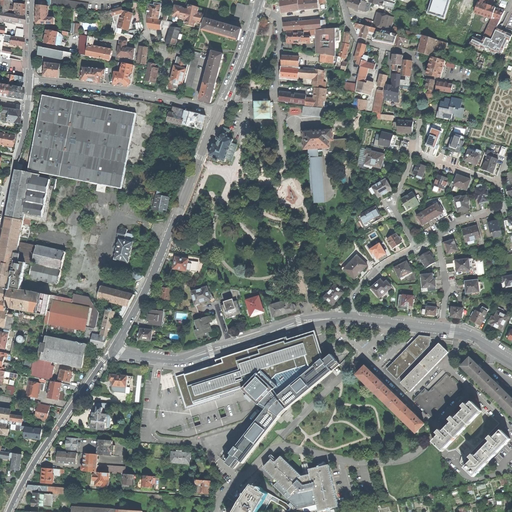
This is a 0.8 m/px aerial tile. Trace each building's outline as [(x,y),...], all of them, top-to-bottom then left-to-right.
[(89,4),(63,0),(55,0),(55,7),(88,11),(89,4)] [(300,10),(298,0),(289,0),(281,1),(282,7),(282,13),(283,13),(296,11),(300,10)] [(305,0),(298,0),(300,10),(314,9),(319,8),(318,0),(308,0),(305,0)] [(359,10),(361,2),(354,0),(348,0),(348,2),(348,6),(358,10),(359,10)] [(393,9),(394,9),(395,6),(397,0),(383,0),(382,6),(393,9)] [(431,0),(427,13),(444,19),(450,0),(431,0)] [(475,13),(492,19),(496,8),(491,6),(485,4),(486,2),(479,0),(478,3),(476,12),(475,13)] [(364,1),(362,1),(361,2),(359,10),(366,12),(369,11),(371,3),(364,1)] [(25,5),(15,3),(14,14),(24,16),(24,11),(25,5)] [(238,3),(234,19),(238,20),(241,21),(245,5),(241,4),(238,3)] [(148,11),(147,18),(159,20),(162,5),(155,4),(155,6),(149,5),(148,11)] [(37,15),(37,24),(55,24),(55,18),(49,18),(49,6),(47,6),(44,6),(39,5),(37,5),(37,15)] [(190,5),(188,10),(188,11),(186,10),(186,9),(182,8),(183,7),(175,5),(172,15),(179,18),(179,19),(185,20),(184,25),(194,28),(196,22),(201,24),(204,14),(198,12),(199,7),(190,5)] [(460,7),(454,5),(447,24),(469,31),(475,13),(476,12),(470,10),(460,7)] [(122,11),(123,11),(122,8),(112,10),(114,17),(122,14),(122,11)] [(496,8),(492,19),(501,21),(505,11),(501,10),(496,8)] [(122,14),(118,28),(128,31),(131,22),(133,14),(123,11),(122,11),(122,14)] [(24,17),(4,13),(3,20),(23,24),(23,21),(24,17)] [(378,29),(386,31),(389,22),(390,17),(378,13),(375,22),(374,28),(375,28),(378,29)] [(162,21),(148,19),(149,23),(149,28),(150,28),(161,29),(161,28),(162,21)] [(221,35),(224,25),(219,23),(217,22),(216,22),(206,19),(203,30),(209,32),(216,34),(221,35)] [(492,19),(489,26),(496,30),(497,28),(501,21),(492,19)] [(316,30),(322,30),(321,20),(300,22),(301,29),(301,31),(305,31),(316,30)] [(286,31),(301,29),(300,22),(294,23),(285,23),(284,23),(285,27),(286,31)] [(221,35),(226,36),(226,37),(233,39),(233,38),(239,40),(242,30),(233,27),(233,26),(231,26),(229,25),(229,26),(224,25),(221,35)] [(363,38),(367,40),(369,31),(371,27),(364,25),(362,30),(361,35),(360,37),(363,38)] [(178,46),(181,28),(170,26),(166,44),(178,46)] [(489,26),(485,36),(492,40),(496,30),(489,26)] [(133,37),(134,36),(130,35),(130,34),(126,33),(126,34),(126,35),(122,34),(123,30),(117,28),(116,32),(115,39),(128,41),(133,40),(133,37)] [(496,30),(492,40),(498,43),(504,31),(501,29),(497,28),(496,30)] [(15,36),(23,38),(23,30),(16,29),(15,36)] [(317,54),(322,55),(335,56),(336,57),(336,41),(336,29),(322,30),(316,30),(316,35),(317,54)] [(380,43),(384,44),(388,32),(386,31),(378,29),(376,36),(375,42),(380,43)] [(58,32),(47,31),(46,37),(45,43),(56,45),(58,33),(58,32)] [(511,34),(504,31),(498,43),(506,46),(508,41),(510,42),(511,37),(511,34)] [(398,34),(390,32),(388,32),(384,44),(389,45),(395,46),(398,34)] [(0,33),(0,48),(1,49),(2,45),(3,42),(9,43),(10,36),(6,35),(3,34),(0,33)] [(294,43),(305,43),(305,37),(305,33),(289,33),(289,38),(289,43),(294,43)] [(398,34),(395,46),(398,47),(402,48),(403,42),(409,43),(411,37),(398,34)] [(87,56),(89,36),(81,35),(79,54),(87,56)] [(11,36),(10,44),(23,46),(23,42),(23,38),(11,36)] [(94,47),(95,37),(89,36),(87,56),(108,60),(111,60),(112,55),(113,50),(94,47)] [(421,43),(436,47),(437,41),(438,40),(423,36),(422,39),(421,43)] [(474,38),(471,45),(479,49),(480,47),(485,50),(485,48),(489,50),(489,51),(496,54),(496,53),(501,56),(506,46),(498,43),(492,40),(485,36),(482,41),(474,38)] [(343,43),(339,57),(341,58),(345,59),(348,51),(349,44),(348,44),(343,43)] [(436,47),(421,43),(419,48),(434,52),(436,47)] [(363,58),(366,46),(363,45),(359,44),(356,56),(363,58)] [(127,47),(119,45),(118,57),(134,59),(134,53),(135,48),(127,47)] [(39,53),(63,58),(65,51),(39,46),(39,53)] [(141,46),(138,63),(146,64),(147,55),(148,47),(141,46)] [(434,52),(419,48),(419,51),(418,53),(423,54),(433,57),(434,52)] [(63,58),(63,59),(72,61),(74,53),(65,51),(63,58)] [(193,51),(184,86),(192,88),(201,53),(193,51)] [(209,64),(206,76),(217,79),(220,68),(221,68),(223,60),(222,60),(224,54),(213,52),(210,61),(209,62),(209,64)] [(481,54),(476,70),(481,72),(486,56),(481,54)] [(322,55),(321,61),(334,63),(335,56),(322,55)] [(394,64),(402,65),(403,56),(398,56),(393,55),(392,64),(394,64)] [(299,67),(299,57),(284,56),(283,60),(283,66),(287,66),(299,67)] [(177,58),(175,66),(187,69),(189,60),(177,57),(177,58)] [(427,75),(441,78),(445,61),(433,57),(430,65),(427,75)] [(367,63),(367,62),(363,61),(361,67),(368,69),(374,70),(376,65),(371,64),(367,63)] [(403,61),(402,76),(406,76),(411,77),(412,61),(408,61),(403,61)] [(46,62),(44,76),(51,77),(59,78),(62,64),(46,62)] [(115,72),(114,84),(120,85),(128,86),(131,84),(131,83),(135,65),(123,63),(121,72),(115,72)] [(187,69),(175,66),(173,73),(172,77),(171,81),(171,82),(183,85),(187,69)] [(104,83),(106,70),(84,67),(83,71),(82,78),(82,81),(93,82),(104,83)] [(155,68),(149,67),(146,80),(155,82),(157,75),(158,69),(155,68)] [(365,76),(366,77),(368,69),(361,67),(360,70),(361,70),(358,82),(357,82),(357,84),(355,92),(370,95),(373,83),(369,82),(369,83),(365,82),(364,80),(365,76)] [(282,73),(282,78),(299,79),(299,78),(300,70),(286,68),(283,68),(282,73)] [(314,87),(326,88),(326,86),(327,75),(324,75),(324,71),(315,70),(314,76),(314,87)] [(15,75),(14,80),(17,81),(17,84),(23,85),(23,81),(24,77),(15,75)] [(381,75),(378,86),(385,88),(388,76),(381,75)] [(217,79),(206,76),(204,87),(203,87),(203,88),(202,90),(203,90),(200,100),(211,103),(212,97),(213,97),(215,90),(214,90),(217,79)] [(427,83),(426,89),(433,90),(435,81),(427,79),(427,83)] [(343,90),(355,92),(357,84),(345,82),(343,90)] [(452,92),(453,85),(442,83),(437,82),(436,90),(452,92)] [(400,91),(400,87),(396,86),(387,84),(386,91),(384,99),(389,101),(393,101),(399,103),(400,91)] [(8,87),(6,97),(21,100),(22,93),(22,88),(12,87),(10,86),(10,88),(8,87)] [(326,89),(315,88),(315,96),(326,97),(326,89)] [(379,90),(375,112),(381,113),(384,99),(386,91),(379,90)] [(279,102),(306,104),(306,98),(307,95),(280,92),(280,97),(279,102)] [(44,95),(29,171),(99,185),(107,186),(123,189),(138,113),(44,95)] [(306,104),(305,106),(325,108),(325,100),(314,99),(306,98),(306,104)] [(355,99),(353,111),(365,112),(367,100),(355,99)] [(446,114),(445,117),(453,118),(453,114),(456,114),(456,117),(463,118),(465,109),(460,108),(462,100),(453,99),(452,100),(448,100),(448,103),(442,102),(441,108),(440,113),(446,114)] [(256,103),(257,119),(272,118),(271,102),(264,103),(256,103)] [(319,116),(320,107),(304,106),(303,114),(319,116)] [(183,124),(186,110),(174,107),(171,121),(183,124)] [(20,111),(8,109),(6,121),(10,122),(14,123),(18,124),(19,116),(20,111)] [(188,126),(198,128),(203,129),(205,122),(206,116),(186,110),(183,124),(188,125),(188,126)] [(398,132),(413,133),(413,127),(414,121),(399,120),(398,122),(398,130),(398,132)] [(212,148),(209,155),(215,157),(214,160),(218,161),(219,159),(225,161),(226,158),(231,160),(236,146),(237,145),(232,143),(233,139),(227,137),(228,135),(230,130),(224,128),(223,132),(221,137),(219,136),(218,137),(217,138),(218,140),(219,140),(218,143),(215,142),(215,143),(214,143),(212,148)] [(433,128),(426,145),(429,146),(435,148),(437,144),(438,141),(442,131),(433,128)] [(304,140),(304,149),(309,149),(318,148),(330,147),(335,147),(334,139),(333,129),(303,131),(304,140)] [(391,144),(394,145),(395,140),(397,135),(393,135),(394,134),(382,131),(379,144),(386,146),(390,147),(391,144)] [(0,133),(0,144),(12,146),(13,141),(14,136),(7,134),(4,134),(2,134),(0,133)] [(453,137),(449,148),(452,149),(454,150),(460,152),(464,141),(453,137)] [(347,138),(334,139),(335,147),(330,147),(330,152),(349,150),(348,138),(347,138)] [(367,170),(372,165),(365,164),(367,156),(365,156),(366,150),(370,151),(371,148),(361,146),(357,168),(367,170)] [(315,203),(326,202),(322,157),(321,157),(319,157),(318,148),(309,149),(310,156),(313,192),(314,192),(315,203)] [(477,149),(477,150),(476,152),(469,150),(465,160),(469,161),(472,162),(472,164),(477,165),(481,154),(482,151),(477,149)] [(367,156),(365,164),(372,165),(381,168),(382,163),(383,160),(384,160),(385,155),(370,151),(366,150),(365,156),(367,156)] [(487,156),(482,169),(488,171),(493,173),(498,159),(493,157),(487,155),(487,156)] [(418,163),(414,174),(418,175),(422,177),(423,177),(427,166),(422,165),(422,164),(418,163)] [(17,170),(13,186),(31,190),(33,177),(34,173),(22,171),(17,170)] [(52,180),(50,189),(56,190),(58,180),(56,179),(54,178),(51,177),(51,176),(46,175),(46,176),(48,176),(48,179),(52,180)] [(444,189),(448,178),(443,176),(439,175),(435,185),(440,187),(444,189)] [(456,180),(454,185),(455,185),(459,186),(467,190),(471,180),(466,178),(466,177),(464,177),(463,176),(463,177),(458,175),(456,180)] [(40,179),(33,177),(31,190),(28,203),(26,215),(33,216),(39,218),(44,218),(49,194),(38,192),(40,179)] [(43,178),(41,177),(40,179),(38,192),(49,194),(50,189),(52,180),(48,179),(43,178)] [(376,192),(379,197),(386,193),(392,189),(386,179),(370,188),(373,194),(376,192)] [(163,186),(147,183),(146,188),(158,191),(162,192),(163,186)] [(106,193),(107,186),(99,185),(98,191),(106,193)] [(31,190),(13,186),(11,199),(28,203),(31,190)] [(490,200),(487,188),(487,186),(476,189),(477,193),(478,200),(479,204),(484,203),(490,201),(490,200)] [(168,204),(170,198),(163,196),(163,194),(162,194),(162,192),(158,191),(157,196),(156,199),(155,205),(154,210),(167,212),(168,204)] [(415,205),(415,206),(420,204),(419,202),(418,200),(416,197),(413,192),(407,196),(402,199),(405,203),(408,209),(412,206),(415,205)] [(457,207),(459,212),(464,210),(470,209),(467,196),(462,197),(461,196),(455,198),(455,200),(457,207)] [(26,215),(28,203),(11,199),(7,217),(24,221),(26,215)] [(443,213),(438,203),(433,206),(429,208),(426,210),(431,220),(437,216),(443,213)] [(362,219),(366,228),(367,228),(372,225),(371,222),(376,220),(381,217),(378,211),(376,207),(364,213),(359,216),(361,219),(361,220),(362,219)] [(431,220),(426,210),(421,213),(417,216),(423,225),(427,222),(431,220)] [(20,242),(28,244),(30,229),(32,220),(33,216),(26,215),(24,221),(20,242)] [(372,225),(372,226),(385,218),(384,216),(381,217),(376,220),(371,222),(372,225)] [(24,221),(7,217),(0,253),(0,285),(11,288),(16,261),(18,255),(20,242),(24,221)] [(368,229),(367,228),(366,228),(362,219),(361,220),(361,219),(358,221),(363,230),(363,229),(366,230),(368,229)] [(488,222),(491,233),(493,232),(501,230),(498,220),(493,221),(488,222)] [(463,230),(467,242),(468,241),(468,244),(475,242),(475,239),(481,238),(477,225),(472,227),(469,228),(463,230)] [(28,244),(37,246),(40,232),(30,229),(28,244)] [(125,240),(127,233),(128,230),(124,229),(123,231),(120,230),(119,236),(122,237),(122,239),(125,240)] [(37,246),(66,252),(70,238),(40,232),(37,246)] [(125,240),(133,242),(134,235),(127,233),(125,240)] [(391,244),(393,248),(398,245),(402,242),(396,233),(387,239),(391,244)] [(125,240),(122,239),(120,239),(115,259),(129,263),(134,242),(133,242),(125,240)] [(445,243),(448,254),(458,250),(454,240),(449,241),(445,243)] [(20,242),(18,255),(20,255),(19,262),(24,263),(28,244),(20,242)] [(28,244),(24,263),(26,263),(33,265),(33,263),(37,246),(28,244)] [(375,255),(378,259),(383,256),(386,254),(380,244),(373,248),(370,250),(373,254),(374,253),(375,255)] [(66,252),(37,246),(33,263),(62,270),(66,252)] [(420,257),(426,267),(435,262),(432,256),(429,251),(420,257)] [(350,266),(346,270),(355,279),(359,274),(360,274),(362,272),(363,270),(368,265),(357,255),(348,265),(350,266)] [(188,263),(189,260),(189,259),(176,257),(175,262),(174,269),(187,271),(187,270),(191,271),(192,264),(188,263)] [(457,265),(457,272),(466,270),(470,270),(469,259),(456,260),(457,265)] [(24,274),(26,263),(24,263),(19,262),(16,261),(11,288),(21,290),(24,274)] [(401,265),(395,268),(400,278),(404,276),(405,277),(409,275),(408,274),(412,271),(407,262),(401,265)] [(30,275),(33,265),(26,263),(24,274),(30,275)] [(33,265),(30,275),(30,276),(31,277),(32,278),(33,279),(55,284),(57,284),(58,284),(59,283),(59,282),(62,270),(33,263),(33,265)] [(129,272),(127,279),(136,281),(139,280),(142,278),(143,278),(144,276),(129,272)] [(436,286),(436,282),(435,279),(433,279),(433,274),(422,275),(423,277),(424,287),(436,286)] [(506,282),(506,287),(511,285),(511,275),(503,277),(504,282),(506,282)] [(339,277),(333,284),(335,285),(338,287),(339,286),(340,287),(344,281),(339,277)] [(436,290),(436,286),(424,287),(423,277),(421,277),(422,289),(428,289),(429,290),(436,290)] [(380,297),(392,287),(387,281),(384,283),(381,280),(376,284),(372,288),(380,297)] [(472,293),(480,292),(478,280),(466,281),(466,287),(467,293),(472,293)] [(0,300),(8,302),(11,288),(0,285),(0,300)] [(325,297),(333,305),(337,300),(340,296),(344,292),(338,287),(335,285),(325,297)] [(102,286),(98,298),(125,305),(129,306),(132,301),(135,295),(102,286)] [(210,295),(212,295),(210,292),(209,292),(207,287),(192,292),(196,305),(210,300),(209,297),(208,296),(210,295)] [(392,287),(380,297),(381,299),(394,289),(392,287)] [(11,288),(8,302),(7,308),(9,308),(38,314),(42,294),(21,290),(11,288)] [(161,295),(160,302),(170,303),(172,289),(169,289),(162,288),(161,295)] [(235,299),(240,297),(238,291),(230,290),(232,297),(233,298),(233,299),(234,299),(235,299)] [(51,296),(42,294),(38,314),(47,315),(51,296)] [(51,295),(51,296),(47,315),(45,323),(47,323),(77,330),(79,330),(85,331),(86,331),(87,327),(95,328),(97,327),(100,313),(90,297),(75,294),(74,300),(51,295)] [(409,306),(413,306),(414,296),(402,295),(402,298),(403,299),(403,305),(405,305),(409,306)] [(251,315),(251,316),(257,314),(263,312),(262,312),(259,303),(260,302),(259,297),(246,301),(247,301),(249,308),(250,308),(252,315),(251,315)] [(8,302),(0,300),(0,310),(6,311),(7,308),(8,302)] [(222,305),(226,319),(226,318),(233,315),(240,313),(241,314),(237,300),(223,305),(222,305)] [(271,305),(275,317),(283,314),(294,311),(292,305),(289,306),(287,302),(280,304),(279,302),(271,305)] [(119,316),(121,316),(121,315),(124,316),(129,306),(125,305),(119,316)] [(198,313),(196,305),(195,305),(188,307),(189,312),(192,312),(198,313)] [(435,307),(427,306),(427,307),(426,314),(436,315),(437,312),(437,308),(437,307),(435,307)] [(452,311),(451,316),(462,318),(463,308),(452,307),(452,311)] [(112,309),(111,309),(110,310),(110,311),(107,311),(104,325),(111,327),(115,313),(113,312),(113,310),(112,309)] [(9,311),(6,311),(0,310),(0,327),(6,329),(7,322),(8,317),(9,311)] [(151,310),(151,314),(149,314),(149,317),(148,320),(150,320),(149,324),(162,326),(163,316),(164,312),(164,311),(151,310)] [(473,315),(471,320),(476,322),(481,325),(487,312),(483,310),(482,313),(476,310),(475,312),(473,311),(472,314),(473,315)] [(492,321),(491,324),(496,327),(501,329),(508,316),(502,313),(498,311),(494,317),(492,316),(490,320),(492,321)] [(209,322),(210,322),(212,322),(210,317),(207,318),(207,317),(196,321),(199,330),(196,331),(198,339),(205,337),(204,333),(211,331),(210,326),(209,324),(209,323),(209,322)] [(76,334),(77,330),(47,323),(46,326),(52,327),(51,329),(76,334)] [(111,327),(104,325),(102,335),(109,337),(111,327)] [(86,331),(85,336),(93,338),(93,337),(98,334),(100,327),(97,327),(95,328),(87,327),(86,331)] [(140,335),(139,339),(151,341),(151,340),(153,340),(153,337),(152,336),(153,330),(141,329),(139,332),(140,332),(140,335)] [(0,332),(0,347),(6,349),(9,335),(10,331),(6,330),(5,332),(0,331),(0,332)] [(223,358),(215,360),(217,365),(208,368),(207,367),(176,376),(184,403),(186,408),(189,407),(221,397),(242,390),(243,389),(259,374),(260,375),(275,389),(280,396),(281,394),(314,367),(316,365),(323,359),(323,357),(324,356),(317,333),(316,331),(315,331),(289,339),(288,337),(262,345),(248,350),(241,352),(236,354),(223,358)] [(28,335),(16,332),(15,336),(12,349),(17,350),(18,344),(26,345),(28,335)] [(104,349),(109,337),(102,335),(98,334),(93,337),(93,338),(92,346),(104,349)] [(40,350),(38,358),(52,361),(84,367),(88,345),(83,344),(83,343),(43,335),(41,342),(43,343),(41,350),(40,350)] [(88,345),(92,346),(93,338),(85,336),(83,343),(83,344),(88,345)] [(399,359),(388,369),(398,378),(398,377),(429,345),(427,344),(428,337),(420,336),(414,342),(399,359)] [(430,353),(420,363),(429,372),(448,353),(439,344),(430,353)] [(332,354),(340,364),(345,359),(338,350),(332,354)] [(232,453),(232,454),(233,455),(231,458),(230,460),(227,463),(233,467),(239,459),(244,464),(281,417),(284,412),(287,409),(292,406),(333,371),(334,369),(337,367),(340,364),(332,354),(325,360),(323,359),(316,365),(314,367),(281,394),(280,396),(275,389),(260,375),(259,374),(243,389),(257,403),(259,404),(260,405),(261,406),(267,410),(256,423),(252,429),(239,444),(237,447),(232,453)] [(33,365),(34,358),(28,357),(26,356),(25,364),(33,365)] [(32,367),(31,374),(52,378),(55,367),(51,366),(52,361),(38,358),(34,358),(33,365),(32,367)] [(463,365),(481,382),(488,375),(482,369),(477,364),(470,358),(462,366),(463,366),(463,365)] [(345,359),(340,364),(344,368),(349,363),(345,359)] [(401,383),(410,392),(429,372),(420,363),(413,372),(403,382),(401,383)] [(463,365),(463,366),(511,414),(511,412),(498,399),(481,382),(463,365)] [(380,394),(387,387),(379,379),(374,375),(366,366),(358,375),(359,374),(380,394)] [(61,371),(59,379),(70,382),(71,376),(72,372),(62,369),(61,371)] [(126,393),(128,376),(111,374),(111,375),(110,379),(111,379),(111,381),(114,381),(113,386),(113,389),(115,392),(126,393)] [(359,374),(358,375),(417,432),(418,431),(397,411),(380,394),(359,374)] [(432,388),(449,404),(463,390),(460,387),(461,386),(454,380),(453,380),(446,374),(432,388)] [(498,399),(506,392),(499,386),(495,381),(488,375),(481,382),(498,399)] [(30,381),(27,396),(38,398),(39,390),(41,383),(30,381)] [(60,392),(61,386),(51,384),(51,387),(49,397),(58,399),(60,392)] [(8,385),(6,393),(14,395),(15,387),(8,385)] [(397,411),(404,404),(398,397),(393,393),(387,387),(380,394),(397,411)] [(434,420),(449,404),(432,388),(429,392),(425,388),(414,400),(434,420)] [(511,412),(511,398),(506,392),(498,399),(511,412)] [(459,415),(469,424),(481,411),(472,402),(468,405),(466,403),(464,404),(463,406),(465,408),(459,415)] [(38,403),(36,416),(42,418),(42,421),(47,422),(48,414),(49,413),(50,406),(38,403)] [(418,431),(417,432),(417,433),(425,424),(417,416),(412,412),(404,404),(397,411),(418,431)] [(0,422),(7,423),(10,424),(11,415),(12,410),(0,408),(0,422)] [(456,449),(459,452),(493,417),(484,409),(481,411),(469,424),(456,437),(446,448),(449,451),(456,449)] [(93,420),(92,428),(105,430),(106,415),(103,414),(97,414),(94,413),(93,420)] [(23,417),(11,415),(10,424),(17,425),(22,425),(23,417)] [(469,424),(459,415),(456,418),(453,416),(451,418),(450,419),(452,422),(446,428),(456,437),(469,424)] [(494,438),(501,430),(504,428),(493,417),(459,452),(462,455),(460,463),(465,467),(473,460),(471,457),(470,457),(473,454),(476,457),(483,449),(491,441),(488,439),(491,435),(492,436),(494,438)] [(0,433),(8,435),(9,429),(7,428),(7,423),(0,422),(0,433)] [(42,429),(26,427),(26,428),(25,437),(41,439),(42,433),(42,429)] [(456,437),(446,428),(443,432),(440,429),(439,431),(437,432),(438,433),(440,435),(433,441),(443,451),(446,448),(456,437)] [(483,449),(492,458),(501,449),(510,439),(501,430),(494,438),(492,436),(491,435),(488,439),(491,441),(483,449)] [(68,444),(67,449),(77,450),(78,445),(78,443),(78,439),(68,438),(68,444)] [(97,451),(97,454),(98,455),(115,456),(115,446),(113,445),(114,441),(99,440),(99,445),(98,451),(97,451)] [(473,460),(465,467),(474,476),(484,467),(492,458),(483,449),(476,457),(473,454),(470,457),(471,457),(473,460)] [(21,462),(22,454),(11,452),(10,459),(11,459),(11,458),(13,458),(12,469),(20,470),(21,462)] [(58,457),(58,462),(77,464),(78,453),(70,453),(70,454),(67,454),(67,452),(59,452),(58,457)] [(187,464),(187,463),(188,459),(191,459),(191,458),(191,454),(183,453),(183,452),(177,452),(177,453),(173,452),(172,463),(187,464)] [(97,465),(98,455),(97,454),(85,453),(85,459),(84,466),(84,470),(84,471),(96,472),(97,472),(97,465)] [(288,505),(291,507),(293,505),(297,509),(317,504),(319,511),(339,507),(329,464),(309,469),(311,474),(302,476),(282,456),(276,462),(272,459),(268,463),(264,467),(278,481),(273,485),(291,502),(288,505)] [(97,465),(97,472),(110,473),(124,474),(125,474),(126,466),(101,465),(101,466),(97,465)] [(53,476),(54,469),(43,468),(43,476),(42,483),(52,483),(53,476)] [(109,487),(110,473),(97,472),(96,472),(96,475),(94,475),(94,477),(94,480),(97,480),(96,485),(102,485),(102,486),(105,487),(109,487)] [(134,479),(135,475),(125,474),(124,474),(124,485),(129,485),(134,485),(134,479)] [(153,483),(153,476),(144,476),(143,487),(148,488),(153,488),(153,483)] [(195,484),(199,484),(199,485),(199,492),(209,493),(210,493),(211,486),(211,481),(194,479),(193,485),(195,485),(195,484)] [(256,511),(266,497),(267,495),(260,491),(259,491),(259,490),(257,489),(252,486),(243,502),(242,504),(241,506),(240,506),(236,511),(256,511)] [(288,510),(291,507),(288,505),(287,503),(262,489),(261,488),(260,488),(259,488),(258,488),(257,489),(259,490),(259,491),(260,491),(267,495),(266,497),(272,500),(284,506),(288,510)] [(33,506),(44,507),(45,494),(42,494),(36,494),(34,494),(34,497),(34,500),(33,500),(33,506)] [(45,494),(44,507),(52,507),(53,500),(53,494),(45,494)] [(264,511),(272,500),(266,497),(256,511),(264,511)]
